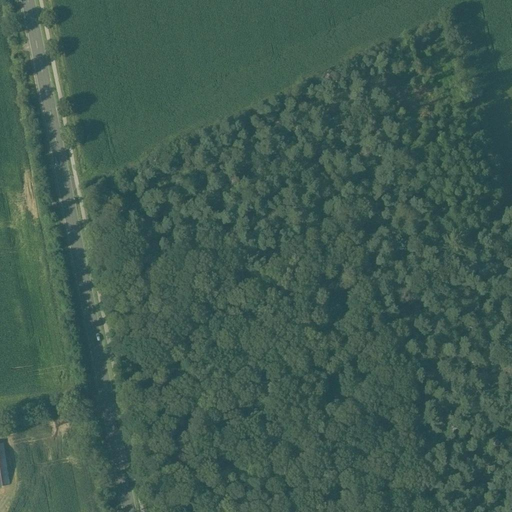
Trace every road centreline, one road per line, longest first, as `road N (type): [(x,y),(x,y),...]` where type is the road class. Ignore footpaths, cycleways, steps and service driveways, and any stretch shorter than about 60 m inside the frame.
road 1 (secondary): [(27,0),(128,511)]
road 2 (track): [(218,511),(508,203)]
